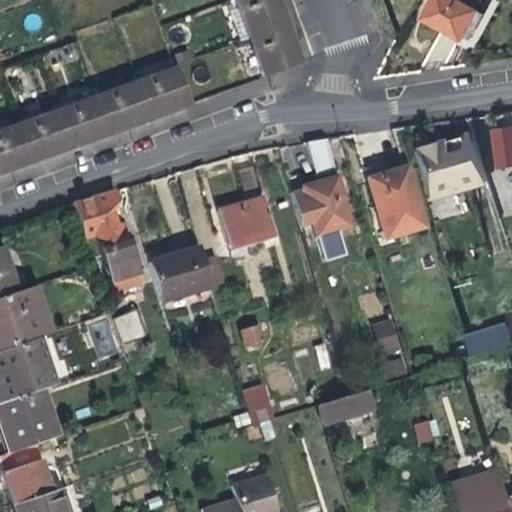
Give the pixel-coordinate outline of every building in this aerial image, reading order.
[(274,0),(233,0),(247,38),(262,78),(298,65),(292,47),(277,7),(274,0)] [(439,27),(463,40),(480,10),(460,0),(434,0),(425,19),(439,27)] [(19,126),(0,132),(0,174),(16,168),(51,155),(92,140),(132,126),(167,113),(186,106),(173,70),(136,84),(97,98),(57,112),(19,126)] [(503,169),(511,167),(511,126),(498,128),(503,169)] [(326,138),(309,142),(315,171),(332,167),(326,138)] [(412,151),(427,201),(490,182),(477,141),(449,149),(438,152),(435,144),(412,151)] [(385,241),(424,229),(405,168),(389,173),(367,179),(385,241)] [(304,197),(293,200),(301,228),(312,225),(315,238),(349,228),(335,178),(301,187),(302,191),(304,197)] [(291,194),(293,200),(304,197),(302,191),(296,193),(291,194)] [(116,202),(113,193),(90,200),(70,206),(81,238),(81,240),(95,235),(114,293),(139,285),(120,225),(115,226),(111,213),(116,202)] [(217,212),(226,245),(254,236),(256,240),(273,235),(262,199),(236,207),(217,212)] [(274,240),(273,235),(256,240),(254,236),(226,245),(228,252),(274,240)] [(160,303),(210,288),(202,261),(198,248),(171,256),(148,263),(160,303)] [(0,299),(13,295),(0,257),(0,299)] [(215,257),(202,261),(210,288),(223,284),(215,257)] [(29,289),(13,295),(0,299),(0,352),(35,340),(39,339),(30,313),(37,310),(29,289)] [(122,343),(145,336),(136,312),(114,320),(122,343)] [(107,320),(90,324),(98,356),(115,351),(107,320)] [(397,350),(389,320),(374,324),(383,354),(397,350)] [(463,333),(468,357),(511,347),(505,323),(463,333)] [(244,348),(262,343),(257,328),(240,332),(244,348)] [(51,388),(35,340),(0,352),(0,405),(39,392),(51,388)] [(400,360),(383,365),(387,379),(404,373),(400,360)] [(241,394),(251,427),(268,421),(273,420),(263,388),(241,394)] [(365,391),(347,396),(317,406),(323,425),(371,411),(365,391)] [(55,438),(39,392),(0,405),(0,433),(1,437),(7,455),(31,446),(55,438)] [(414,423),(417,442),(438,439),(435,420),(414,423)] [(47,494),(31,446),(7,455),(0,457),(0,474),(3,484),(11,507),(47,494)] [(447,485),(455,511),(506,511),(503,501),(493,471),(447,485)] [(249,511),(241,484),(208,494),(212,506),(197,511),(249,511)] [(63,511),(56,491),(47,494),(11,507),(12,511),(63,511)] [(511,511),(511,498),(503,501),(506,511),(511,511)]
